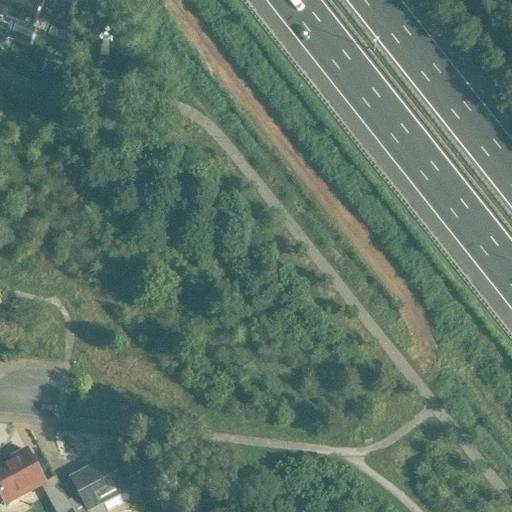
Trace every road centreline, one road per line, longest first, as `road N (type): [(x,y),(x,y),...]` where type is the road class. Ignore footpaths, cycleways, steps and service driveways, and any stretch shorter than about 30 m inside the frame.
road 1 (motorway): [(297,0),(511,271)]
road 2 (motorway): [(511,167),(379,0)]
